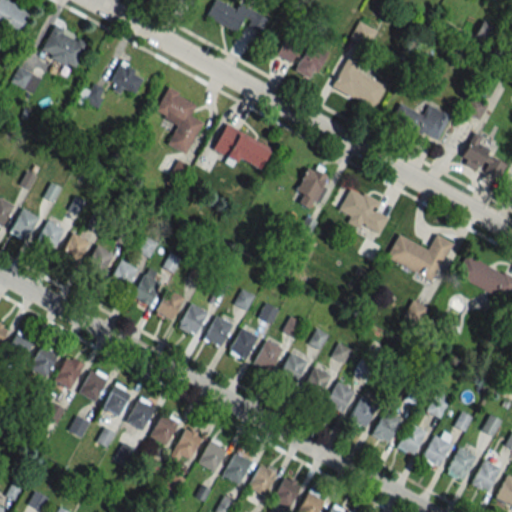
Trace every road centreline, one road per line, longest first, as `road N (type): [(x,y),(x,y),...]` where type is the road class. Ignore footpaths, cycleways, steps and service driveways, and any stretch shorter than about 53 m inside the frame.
road 1 (residential): [(0,274),(426,511)]
road 2 (residential): [(88,0),(511,232)]
